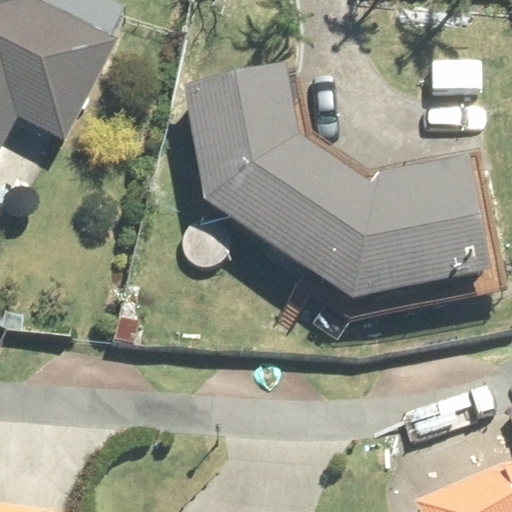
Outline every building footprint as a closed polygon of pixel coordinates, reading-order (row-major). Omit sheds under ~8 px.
[(35,9),(39,0),(0,0),(0,174),(25,129),(72,155),(124,58),(35,9)] [(296,85),(190,104),(210,215),(362,321),(502,297),(480,176),(363,194),(307,155),(296,85)] [(150,215),(145,239),(165,244),(170,220),(150,215)] [(233,290),(243,313),(264,303),(254,280),(233,290)] [(511,511),(511,478),(501,482),(498,476),(413,511),(511,511)]
